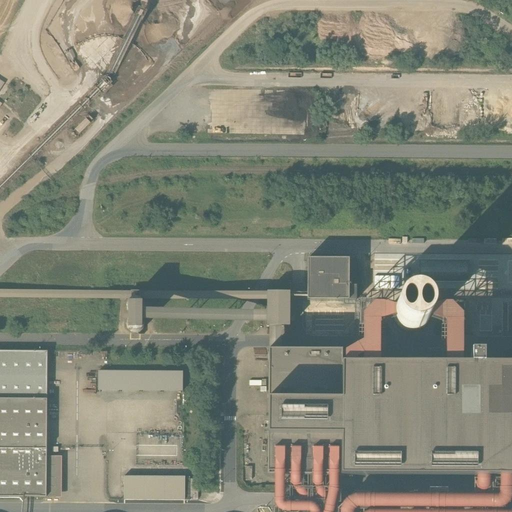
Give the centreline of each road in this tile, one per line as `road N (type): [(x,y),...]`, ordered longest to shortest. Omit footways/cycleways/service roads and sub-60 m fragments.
road 1 (unknown): [(297,260),(297,330),(304,339),(511,340)]
road 2 (unknown): [(227,511),(226,441),(242,340),(297,260)]
